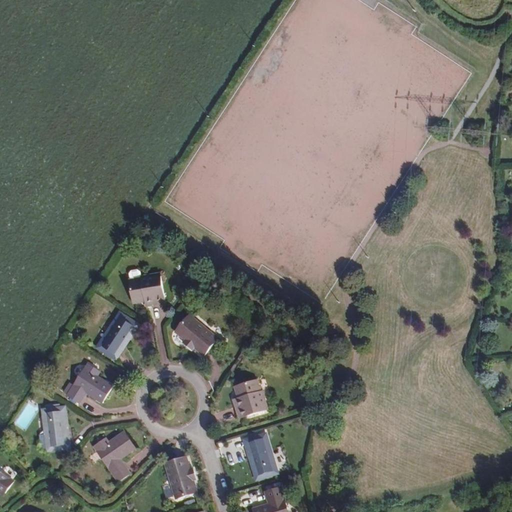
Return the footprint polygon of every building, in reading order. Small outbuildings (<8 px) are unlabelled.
[(125,279),(143,276),(142,269),(139,267),(126,269),(124,272),(125,279)] [(167,301),(163,274),(145,276),(143,276),(125,279),(129,302),(147,299),(153,299),(153,303),(167,301)] [(138,323),(121,312),(99,344),(117,355),(138,323)] [(187,337),(197,346),(206,354),(219,339),(190,313),(177,328),(187,337)] [(195,348),(197,346),(187,337),(185,339),(195,348)] [(101,368),(89,360),(69,390),(80,398),(87,389),(102,399),(113,383),(98,373),(101,368)] [(266,405),(261,389),(255,371),(233,381),(239,397),(241,401),(236,403),(241,415),(266,405)] [(263,388),(261,389),(266,405),(270,404),(263,388)] [(62,410),(43,414),(51,451),(70,447),(62,410)] [(135,445),(120,432),(107,445),(103,441),(93,452),(125,481),(135,471),(123,459),(135,445)] [(271,432),(251,438),(262,476),(282,470),(271,432)] [(199,491),(196,479),(192,467),(188,455),(167,462),(178,497),(199,491)] [(12,481),(0,472),(0,491),(3,494),(12,481)] [(291,511),(284,486),(270,490),(271,494),(254,500),(257,511),(291,511)]
